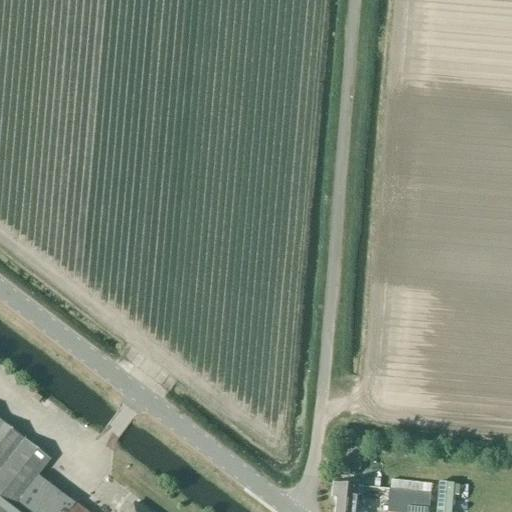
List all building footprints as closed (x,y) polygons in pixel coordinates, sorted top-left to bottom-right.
[(0,420),(0,511),(141,511),(133,506),(128,511),(86,511),(37,476),(50,460),(0,420)] [(392,480),(391,490),(431,494),(432,485),(392,480)] [(338,499),(336,511),(358,511),(362,486),(335,483),(333,498),(338,499)] [(441,483),(437,511),(451,511),(453,496),(459,496),(460,486),(454,485),(454,484),(441,483)] [(391,490),(388,511),(429,511),(431,494),(391,490)]
